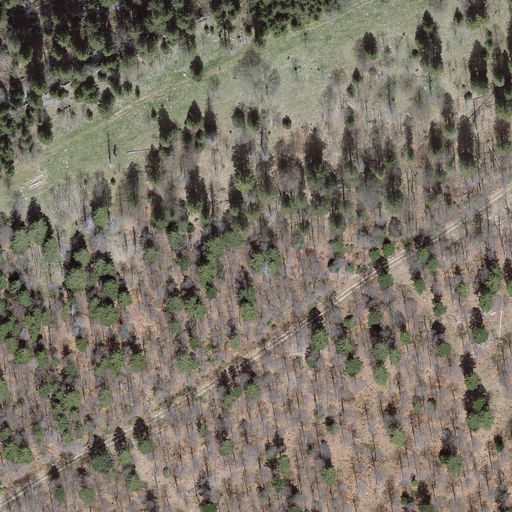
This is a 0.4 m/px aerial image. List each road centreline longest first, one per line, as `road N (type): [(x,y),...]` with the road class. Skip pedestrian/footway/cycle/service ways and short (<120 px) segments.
road 1 (track): [(511,190),(1,511)]
road 2 (track): [(0,178),(26,171),(161,92),(372,0)]
